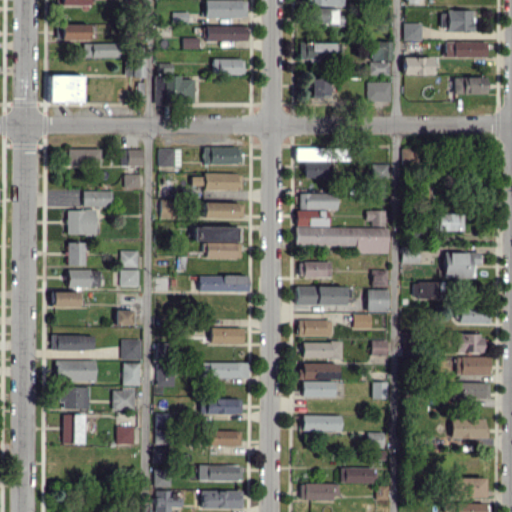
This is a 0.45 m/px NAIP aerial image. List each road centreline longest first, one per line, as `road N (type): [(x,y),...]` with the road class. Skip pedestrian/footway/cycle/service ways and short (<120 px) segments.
road 1 (residential): [(25,0),(21,511)]
road 2 (residential): [(506,0),(504,511)]
road 3 (residential): [(272,0),(270,511)]
road 4 (residential): [(0,124),(511,125)]
